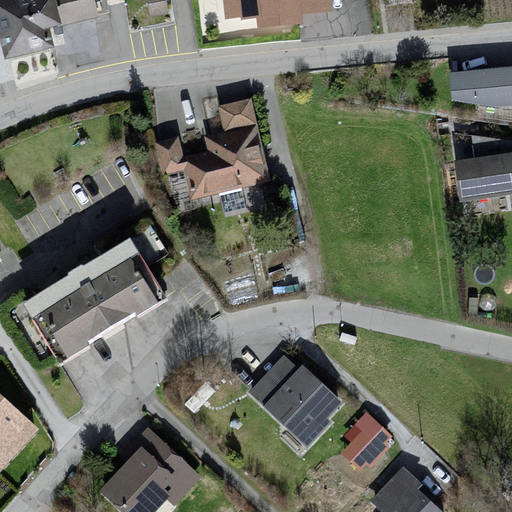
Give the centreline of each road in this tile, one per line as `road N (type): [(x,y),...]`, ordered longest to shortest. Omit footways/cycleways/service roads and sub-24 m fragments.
road 1 (residential): [(26,511),(107,413),(172,353),(217,335),(327,318),(511,355)]
road 2 (residential): [(0,119),(100,86),(511,32)]
road 3 (unknown): [(83,441),(0,314)]
